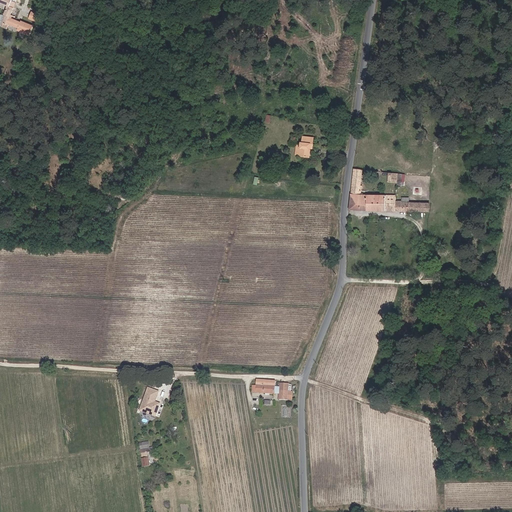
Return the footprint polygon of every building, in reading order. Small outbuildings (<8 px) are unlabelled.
[(0,0),(0,5),(12,10),(8,19),(9,20),(6,27),(12,30),(21,34),(20,36),(22,37),(32,41),(32,40),(36,33),(24,27),(24,28),(21,27),(14,24),(16,22),(16,21),(16,20),(15,20),(14,19),(17,14),(16,12),(17,9),(18,7),(16,6),(17,4),(6,0),(0,0)] [(35,18),(32,25),(40,29),(43,22),(35,18)] [(309,148),(312,148),(313,141),(302,140),(302,145),(300,145),(299,149),(296,148),(295,156),(298,157),(299,155),(304,156),(304,159),(307,159),(308,150),(309,148)] [(356,170),(351,210),(431,216),(432,207),(404,205),(404,204),(395,203),(395,199),(361,196),(364,171),(356,170)] [(391,175),(390,181),(394,182),(393,185),(398,186),(399,176),(391,175)] [(253,389),(252,398),(274,399),(274,386),(256,386),(256,390),(253,389)] [(287,405),(288,395),(288,389),(282,389),(282,395),(279,395),(278,405),(287,405)] [(152,409),(155,399),(154,399),(155,395),(147,392),(139,414),(150,418),(153,409),(152,409)]
